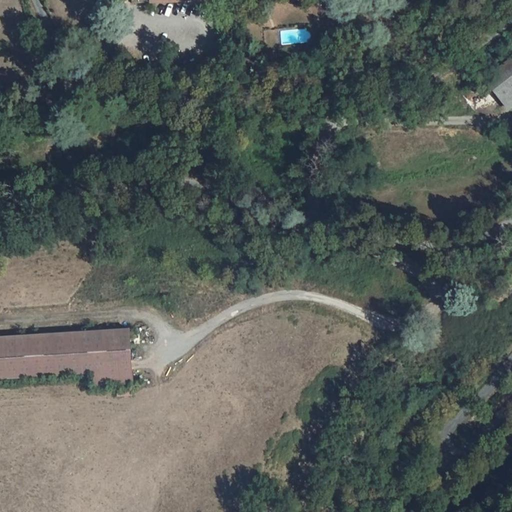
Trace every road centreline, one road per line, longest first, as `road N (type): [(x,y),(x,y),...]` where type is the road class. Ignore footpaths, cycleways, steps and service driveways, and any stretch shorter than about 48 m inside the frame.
road 1 (unclassified): [(511,221),(479,239),(438,247),(237,189),(0,202)]
road 2 (track): [(74,98),(240,95),(323,109),(383,100),(435,83),(511,26)]
road 3 (track): [(340,223),(429,277),(438,302),(433,320),(414,330),(383,326),(313,296),(257,300),(158,353)]
road 4 (unclassified): [(511,409),(471,454),(455,459),(447,451),(511,357)]
road 5 (unclassified): [(0,135),(41,125),(74,98),(38,0)]
